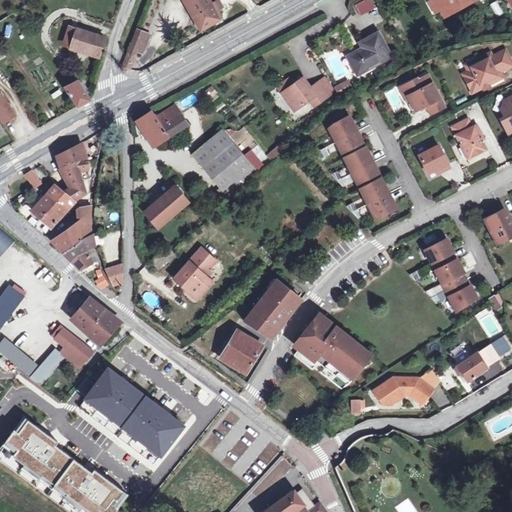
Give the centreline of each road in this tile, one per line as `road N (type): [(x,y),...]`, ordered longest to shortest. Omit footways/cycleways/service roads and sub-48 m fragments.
road 1 (residential): [(246,407),(294,323),(344,271),(426,217)]
road 2 (residential): [(511,380),(433,424),(363,427),(311,461)]
road 3 (unclassified): [(122,107),(124,315)]
road 4 (secondary): [(145,88),(308,0)]
road 5 (tertiary): [(0,208),(124,315)]
road 6 (tertiary): [(124,315),(246,407)]
road 7 (secondary): [(0,181),(122,107)]
road 8 (secondary): [(117,97),(0,164)]
road 9 (residential): [(365,97),(426,217)]
